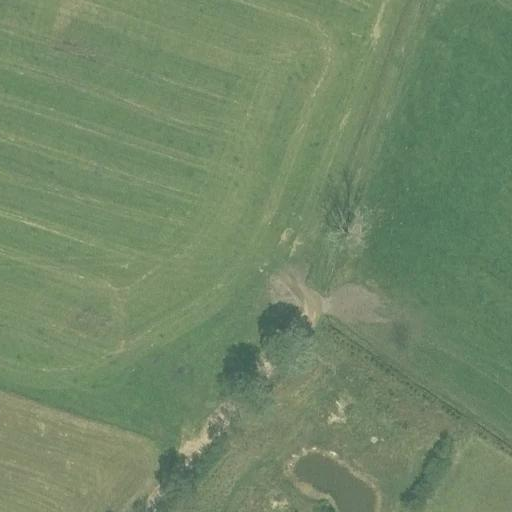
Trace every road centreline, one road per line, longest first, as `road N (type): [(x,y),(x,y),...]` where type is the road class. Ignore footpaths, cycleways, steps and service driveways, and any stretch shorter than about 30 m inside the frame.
road 1 (track): [(417,0),(308,303)]
road 2 (track): [(149,511),(308,303)]
